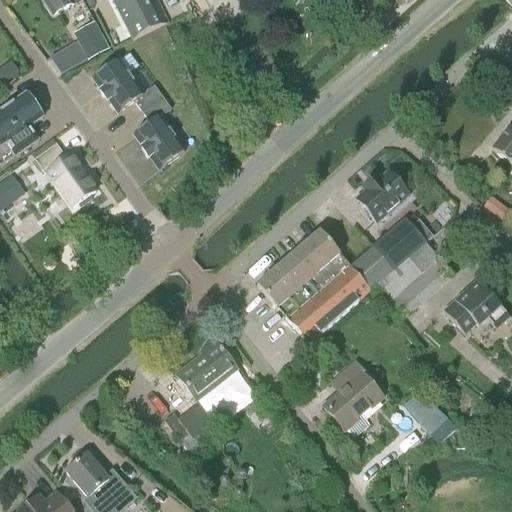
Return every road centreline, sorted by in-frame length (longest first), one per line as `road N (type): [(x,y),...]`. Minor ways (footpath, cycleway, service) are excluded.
road 1 (residential): [(511,26),(210,297)]
road 2 (tertiary): [(171,248),(446,0)]
road 3 (residential): [(171,248),(0,11)]
road 4 (residential): [(210,297),(0,479)]
road 5 (tertiary): [(45,362),(171,248)]
